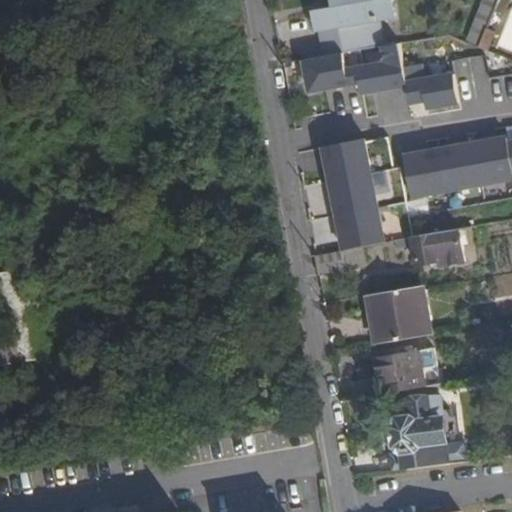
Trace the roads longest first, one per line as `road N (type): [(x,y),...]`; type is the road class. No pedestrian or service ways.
road 1 (residential): [(349,509),(259,0)]
road 2 (residential): [(349,509),(511,483)]
